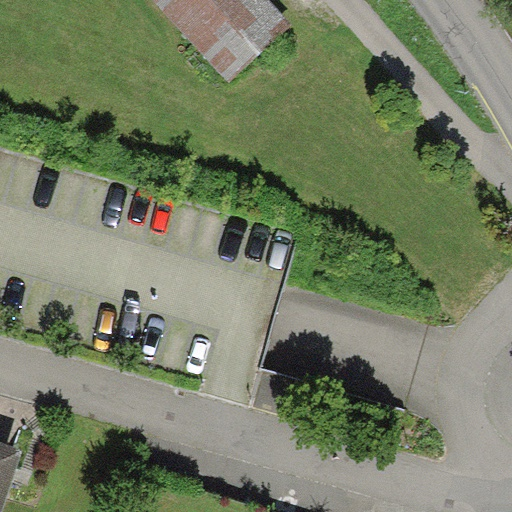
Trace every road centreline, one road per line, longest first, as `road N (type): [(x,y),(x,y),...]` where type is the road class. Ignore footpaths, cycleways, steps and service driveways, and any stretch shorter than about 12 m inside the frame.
road 1 (residential): [(435,503),(0,368)]
road 2 (residential): [(511,157),(496,168),(346,0)]
road 3 (residential): [(511,296),(468,362),(435,503)]
road 4 (tertiary): [(444,0),(511,105)]
